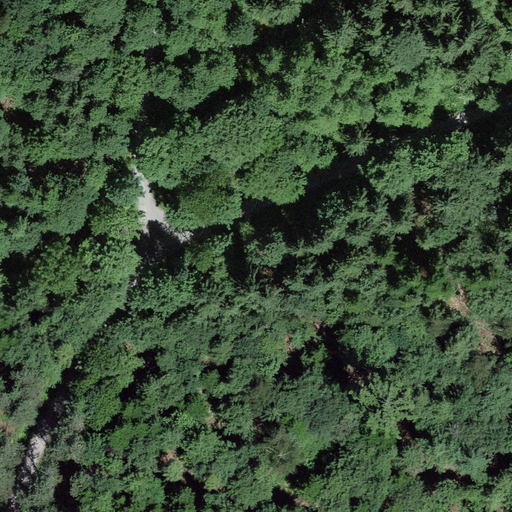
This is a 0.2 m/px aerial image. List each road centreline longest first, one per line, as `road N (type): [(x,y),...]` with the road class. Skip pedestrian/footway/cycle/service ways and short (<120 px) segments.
road 1 (track): [(511,99),(162,244),(98,333),(14,511)]
road 2 (track): [(162,244),(234,75),(303,0)]
road 3 (track): [(168,0),(143,83),(148,185),(162,244)]
road 4 (track): [(162,244),(98,240),(23,248),(0,259)]
